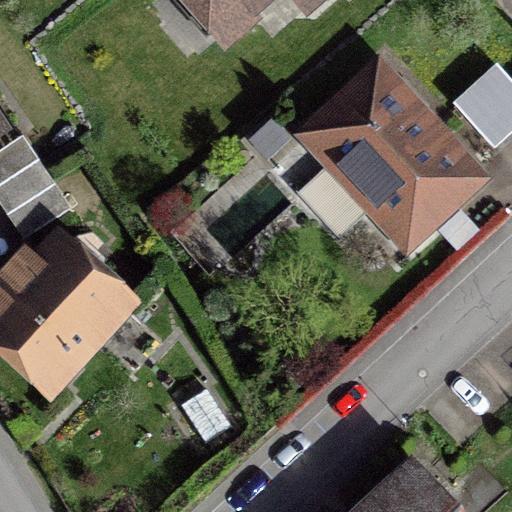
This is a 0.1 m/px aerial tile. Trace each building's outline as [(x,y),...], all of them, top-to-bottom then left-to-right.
[(188,0),(223,40),(268,0),(188,0)] [(511,126),(511,83),(497,67),(475,87),(511,126)] [(406,247),(454,204),(446,195),(472,171),(376,69),(303,138),(406,247)] [(22,137),(0,151),(0,186),(38,160),(22,137)] [(70,208),(38,160),(0,186),(0,206),(23,240),(70,208)] [(25,253),(0,280),(0,343),(44,383),(118,302),(91,277),(106,260),(80,236),(55,244),(51,240),(33,260),(25,253)] [(231,427),(205,389),(180,406),(204,444),(231,427)] [(449,511),(412,472),(368,511),(449,511)]
